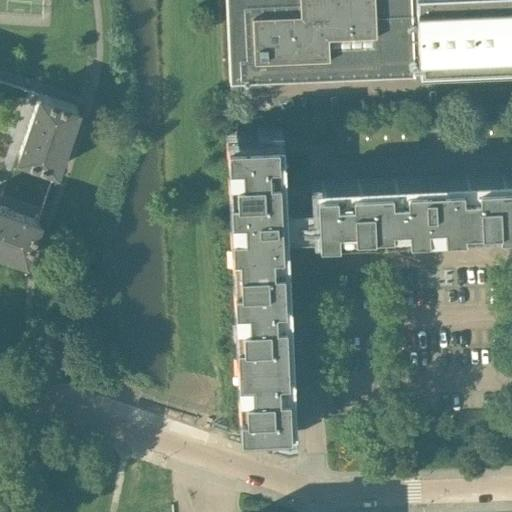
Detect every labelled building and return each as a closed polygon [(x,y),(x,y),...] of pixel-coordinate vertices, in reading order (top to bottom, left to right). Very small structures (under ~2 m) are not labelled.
[(511,0),(226,0),(230,79),(413,69),(511,64),(511,0)] [(37,92),(26,124),(65,137),(76,106),(37,92)] [(511,145),(511,113),(442,116),(443,149),(511,145)] [(338,153),(420,150),(419,117),(336,121),(338,153)] [(65,137),(26,124),(15,155),(54,169),(65,137)] [(511,176),(278,186),(276,135),(233,136),(245,426),(262,426),(265,426),(289,425),(281,227),(287,227),(287,230),(295,230),(299,230),(299,226),(318,226),(318,229),(334,228),(428,224),(427,221),(438,220),(444,220),(444,223),(511,220),(511,176)] [(0,249),(24,258),(37,219),(6,208),(0,225),(0,249)]
